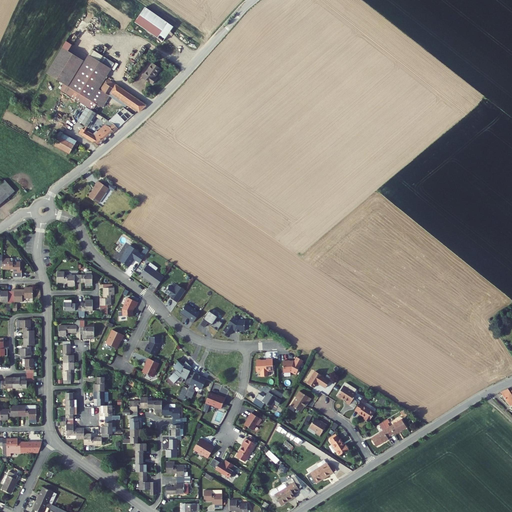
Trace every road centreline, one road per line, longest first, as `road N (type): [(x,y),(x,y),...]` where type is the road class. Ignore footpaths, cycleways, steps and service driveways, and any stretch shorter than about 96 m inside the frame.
road 1 (unclassified): [(251,0),(137,122),(59,184),(47,203)]
road 2 (residential): [(511,381),(373,464)]
road 3 (residential): [(153,302),(95,257),(73,220),(51,213)]
road 4 (residential): [(51,436),(149,510)]
